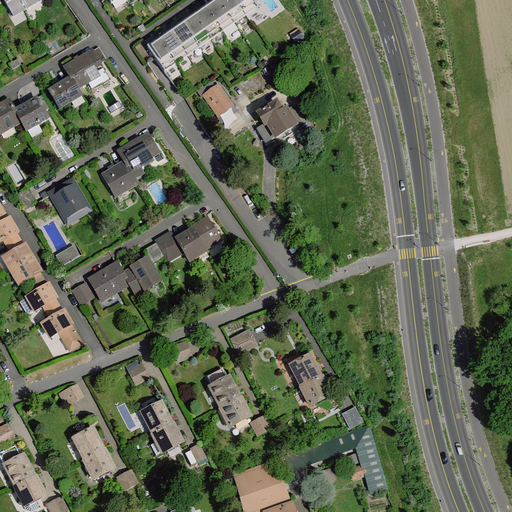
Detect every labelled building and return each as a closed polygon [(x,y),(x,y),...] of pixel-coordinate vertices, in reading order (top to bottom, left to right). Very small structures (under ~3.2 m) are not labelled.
[(41,0),(0,0),(12,20),(42,2),(41,0)] [(248,0),(226,0),(147,52),(161,74),(256,11),(248,0)] [(75,80),(53,92),(64,111),(89,96),(86,90),(108,77),(104,70),(109,67),(100,51),(68,69),(75,80)] [(224,86),(208,97),(223,119),(239,108),(224,86)] [(11,105),(0,111),(0,133),(3,139),(27,125),(32,134),(58,119),(46,97),(16,114),(11,105)] [(282,104),(263,116),(269,125),(259,131),(269,146),(281,138),(284,143),(308,127),(295,108),(288,113),(282,104)] [(127,165),(106,177),(120,201),(146,186),(142,181),(153,174),(150,168),(159,162),(157,159),(164,155),(153,136),(121,154),(127,165)] [(81,181),(55,196),(70,223),(96,209),(81,181)] [(64,337),(75,355),(88,347),(79,330),(82,328),(72,312),(68,314),(62,304),(65,302),(56,286),(53,288),(47,277),(50,275),(33,246),(28,248),(22,238),(26,236),(17,220),(13,222),(2,203),(0,204),(0,249),(1,251),(9,246),(15,256),(7,261),(24,290),(32,285),(38,295),(31,299),(40,315),(47,311),(53,322),(47,326),(56,342),(64,337)] [(201,231),(181,242),(193,266),(216,254),(214,251),(227,244),(213,219),(199,227),(201,231)] [(74,245),(57,256),(63,265),(80,255),(74,245)] [(124,263),(92,282),(107,306),(136,288),(141,297),(166,282),(153,260),(130,273),(124,263)] [(87,281),(72,290),(81,307),(97,298),(87,281)] [(253,332),(234,341),(243,358),(261,349),(253,332)] [(190,343),(173,350),(178,365),(196,358),(190,343)] [(313,353),(291,364),(313,407),(335,396),(313,353)] [(146,368),(131,375),(138,387),(152,380),(146,368)] [(237,378),(214,389),(235,430),(257,418),(237,378)] [(85,399),(80,387),(63,395),(69,407),(85,399)] [(169,404),(147,415),(167,457),(189,447),(169,404)] [(342,414),(350,429),(364,422),(356,407),(342,414)] [(251,423),(258,437),(271,430),(264,416),(251,423)] [(12,426),(0,431),(0,437),(4,446),(19,439),(12,426)] [(359,449),(371,493),(390,488),(373,426),(305,444),(310,463),(359,449)] [(99,429),(77,441),(99,484),(122,473),(99,429)] [(74,439),(67,443),(78,461),(84,457),(74,439)] [(191,448),(198,463),(207,458),(200,444),(191,448)] [(30,457),(8,468),(29,509),(51,498),(30,457)] [(233,475),(244,511),(251,511),(290,498),(276,460),(233,475)] [(117,477),(124,491),(140,483),(132,469),(117,477)] [(47,504),(51,511),(67,511),(69,511),(62,496),(47,504)] [(296,511),(293,502),(265,511),(296,511)]
